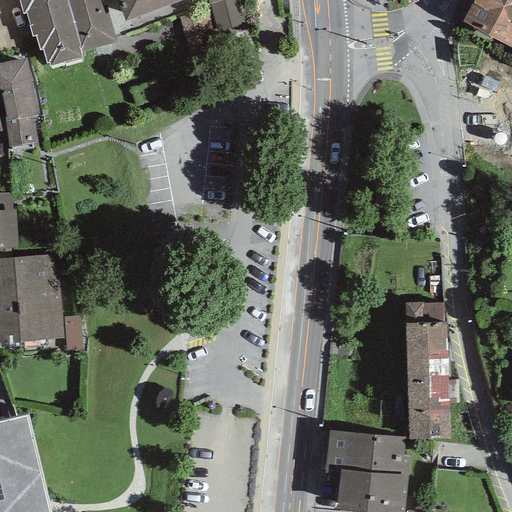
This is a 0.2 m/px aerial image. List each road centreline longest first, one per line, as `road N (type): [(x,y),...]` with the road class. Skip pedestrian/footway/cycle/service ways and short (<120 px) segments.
road 1 (residential): [(406,30),(440,94),(463,325),(511,493)]
road 2 (primary): [(323,47),(282,511)]
